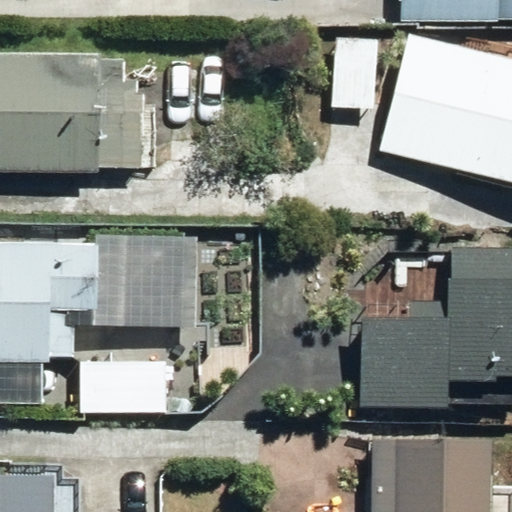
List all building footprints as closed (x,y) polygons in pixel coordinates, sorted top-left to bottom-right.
[(511,0),(398,0),(399,18),(511,19),(511,0)] [(511,184),(511,61),(413,35),(382,150),(511,184)] [(374,112),(375,41),(327,40),(326,112),(374,112)] [(97,58),(0,56),(0,173),(94,175),(103,175),(103,167),(141,168),(142,79),(104,79),(105,58),(97,58)] [(107,243),(0,242),(0,361),(48,362),(54,362),(54,355),(80,355),(81,312),(106,313),(107,243)] [(452,304),(416,304),(416,326),(365,326),(364,410),(453,410),(453,384),(511,384),(511,278),(453,278),(452,304)] [(81,411),(166,413),(167,364),(81,362),(81,411)] [(373,511),(491,511),(491,439),(374,439),(373,511)] [(0,511),(85,511),(85,479),(0,479),(0,511)]
